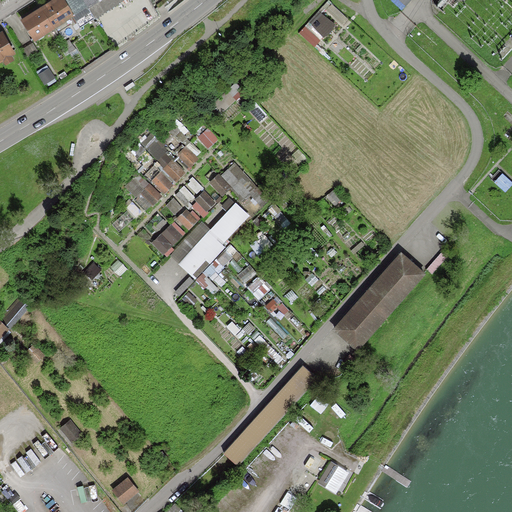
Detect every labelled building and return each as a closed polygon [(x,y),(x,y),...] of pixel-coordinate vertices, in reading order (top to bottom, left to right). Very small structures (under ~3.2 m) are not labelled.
[(46,0),(41,4),(53,23),(71,12),(79,24),(94,15),(85,0),(46,0)] [(85,0),(94,15),(117,0),(85,0)] [(392,0),(392,1),(403,11),(412,0),(392,0)] [(53,23),(41,4),(21,16),(33,36),(53,23)] [(335,21),(323,10),(312,22),(324,33),(335,21)] [(72,28),(68,22),(56,29),(60,35),(72,28)] [(0,29),(0,56),(13,48),(2,29),(0,29)] [(49,84),(56,79),(48,67),(41,73),(49,84)] [(136,85),(133,81),(125,86),(128,91),(136,85)] [(223,111),(242,96),(238,91),(219,106),(223,111)] [(258,105),(252,110),(261,121),(267,116),(258,105)] [(216,137),(206,125),(198,131),(209,143),(216,137)] [(195,154),(185,144),(177,151),(188,162),(195,154)] [(181,169),(171,158),(164,164),(175,175),(181,169)] [(236,174),(228,165),(222,170),(230,179),(236,174)] [(170,181),(159,170),(153,176),(164,187),(170,181)] [(219,172),(211,179),(222,192),(230,185),(219,172)] [(496,182),(507,193),(511,186),(511,180),(504,173),(496,182)] [(142,184),(132,174),(125,182),(135,191),(142,184)] [(158,192),(149,182),(142,189),(151,198),(158,192)] [(212,198),(202,189),(196,195),(206,205),(212,198)] [(141,208),(131,198),(125,204),(135,214),(141,208)] [(249,213),(235,199),(207,229),(178,259),(194,275),(223,245),(221,242),(249,213)] [(195,217),(185,207),(177,215),(188,225),(195,217)] [(180,232),(169,221),(161,229),(173,240),(180,232)] [(171,244),(158,232),(152,239),(164,250),(171,244)] [(251,246),(262,256),(274,243),(263,233),(251,246)] [(423,269),(401,249),(334,324),(356,344),(423,269)] [(448,254),(444,251),(428,269),(432,273),(448,254)] [(244,282),(258,276),(254,266),(239,272),(244,282)] [(175,289),(179,292),(192,278),(189,275),(175,289)] [(261,299),(273,288),(261,276),(252,284),(252,285),(250,288),(261,299)] [(31,301),(26,297),(6,319),(11,324),(31,301)] [(353,354),(349,351),(344,357),(348,361),(353,354)] [(318,378),(302,364),(224,451),(240,465),(318,378)] [(80,429),(69,416),(60,424),(71,437),(80,429)] [(167,453),(162,447),(156,453),(161,458),(167,453)] [(352,469),(331,457),(318,478),(339,490),(352,469)] [(139,487),(128,473),(112,485),(123,499),(139,487)] [(170,511),(185,511),(186,511),(177,501),(168,509),(170,511)]
